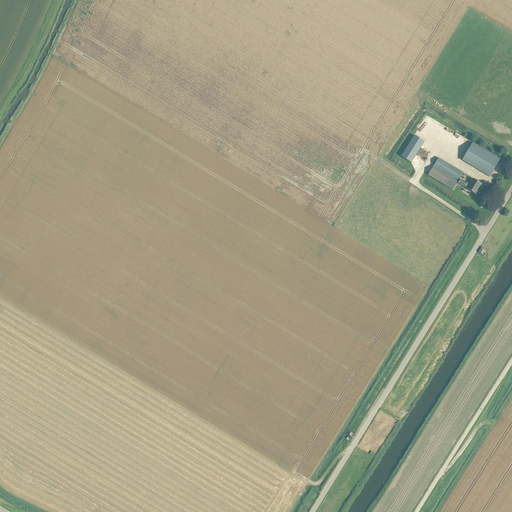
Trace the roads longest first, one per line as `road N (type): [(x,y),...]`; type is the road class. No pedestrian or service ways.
road 1 (tertiary): [(313,511),(511,188)]
road 2 (unclassified): [(416,511),(511,360)]
road 3 (track): [(58,0),(0,117)]
road 4 (track): [(414,183),(380,157),(417,97),(425,97)]
